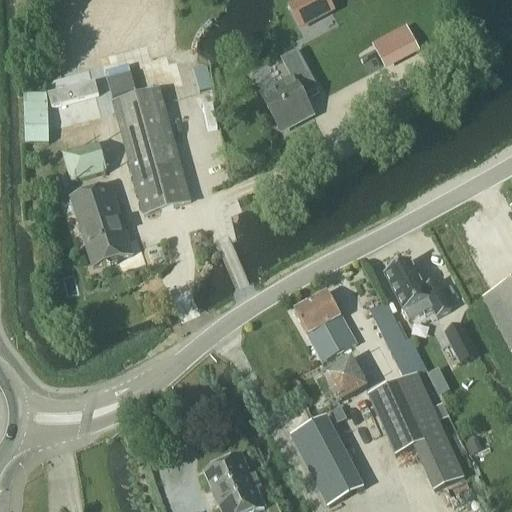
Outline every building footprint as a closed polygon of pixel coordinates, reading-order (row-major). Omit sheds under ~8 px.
[(326,0),(303,0),(287,9),(300,34),(334,15),(326,0)] [(296,93),(310,85),(295,57),(281,65),(291,85),(260,102),(279,137),(311,120),(296,93)] [(135,96),(130,78),(107,85),(112,102),(135,96)] [(142,220),(188,207),(158,95),(111,108),(142,220)] [(46,97),(22,98),(25,149),(48,147),(47,121),(81,119),(81,101),(57,102),(57,101),(46,101),(46,97)] [(71,187),(106,176),(98,148),(63,159),(71,187)] [(117,266),(131,261),(110,193),(71,206),(91,274),(105,270),(109,272),(115,270),(117,266)] [(384,280),(403,316),(403,317),(404,317),(408,325),(432,313),(437,322),(436,322),(436,323),(450,315),(449,315),(435,288),(436,288),(435,287),(423,293),(409,267),(410,266),(383,279),(384,280)] [(508,357),(511,354),(511,287),(481,303),(508,357)] [(340,324),(339,324),(327,301),(293,319),(305,342),(305,343),(320,370),(354,351),(340,324)] [(420,370),(408,346),(403,348),(384,311),(368,319),(399,381),(420,370)] [(472,354),(470,351),(455,326),(441,335),(458,362),(472,354)] [(368,392),(351,362),(322,380),(339,407),(368,392)] [(367,402),(395,463),(414,454),(433,498),(464,484),(417,379),(367,402)] [(326,422),(290,440),(327,511),(342,504),(363,493),(326,422)] [(249,481),(240,460),(203,477),(219,511),(263,511),(255,494),(259,492),(253,480),(249,481)]
